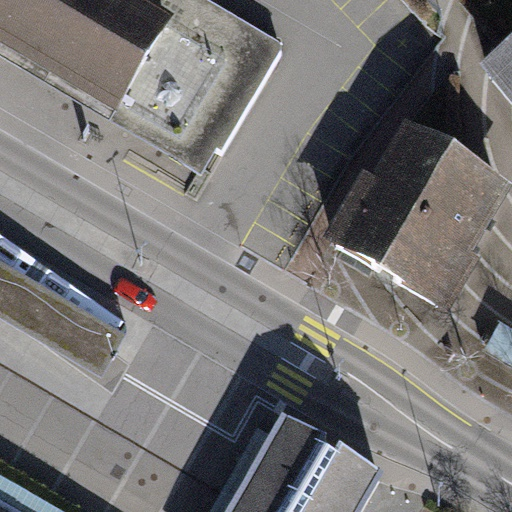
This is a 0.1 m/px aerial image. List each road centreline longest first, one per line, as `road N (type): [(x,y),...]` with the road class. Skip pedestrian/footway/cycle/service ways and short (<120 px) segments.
road 1 (secondary): [(455,452),(320,340),(0,153)]
road 2 (secondary): [(0,216),(292,387),(455,452)]
